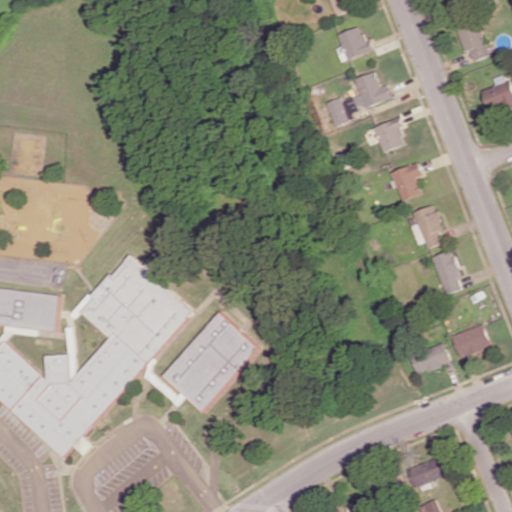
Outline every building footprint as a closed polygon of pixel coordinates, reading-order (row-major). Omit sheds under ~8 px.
[(491,55),(480,22),(460,28),(467,51),(473,49),(476,60),(491,55)] [(373,50),(364,24),(340,33),(344,45),(339,47),(344,61),(373,50)] [(357,78),(363,93),(349,99),(353,109),(369,104),(370,106),(395,97),(390,84),(383,86),(377,71),(357,78)] [(511,79),(484,90),(491,109),(511,102),(511,105),(511,79)] [(386,152),(410,142),(400,117),(376,126),(386,152)] [(424,194),(419,176),(425,175),(421,162),(395,170),(403,200),(424,194)] [(421,244),(427,241),(430,248),(450,240),(436,204),(416,212),(420,223),(414,226),(421,244)] [(435,256),(449,294),(467,287),(453,249),(435,256)] [(53,381),(52,357),(75,356),(77,383),(120,336),(91,309),(143,253),(172,279),(205,310),(153,367),(72,454),(39,424),(0,387),(0,353),(11,342),(53,381)] [(0,287),(69,295),(65,330),(0,323),(0,287)] [(231,310),(273,349),(216,410),(174,371),(231,310)] [(455,335),(464,357),(494,345),(485,323),(455,335)] [(453,361),(446,342),(413,354),(421,374),(453,361)] [(417,487),(451,473),(444,454),(409,467),(417,487)] [(422,505),(424,511),(443,511),(439,499),(422,505)]
